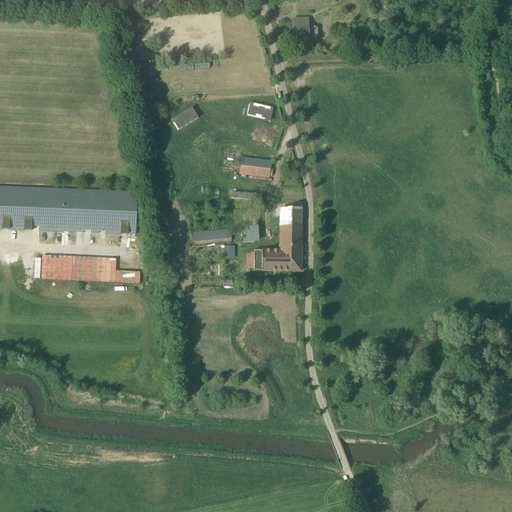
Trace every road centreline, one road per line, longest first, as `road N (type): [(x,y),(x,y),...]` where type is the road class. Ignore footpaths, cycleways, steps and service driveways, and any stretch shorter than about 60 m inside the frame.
road 1 (unclassified): [(342,480),(309,385),(303,165),(260,0)]
road 2 (track): [(511,153),(501,145),(497,82),(486,58),(276,61)]
road 3 (unclassified): [(0,0),(156,0)]
